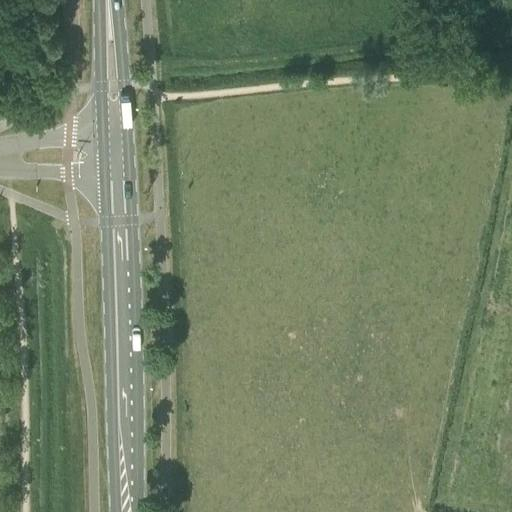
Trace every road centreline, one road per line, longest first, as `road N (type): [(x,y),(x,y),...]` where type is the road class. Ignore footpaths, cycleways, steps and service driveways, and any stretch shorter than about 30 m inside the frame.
road 1 (secondary): [(127,511),(119,176)]
road 2 (secondary): [(116,122),(109,0)]
